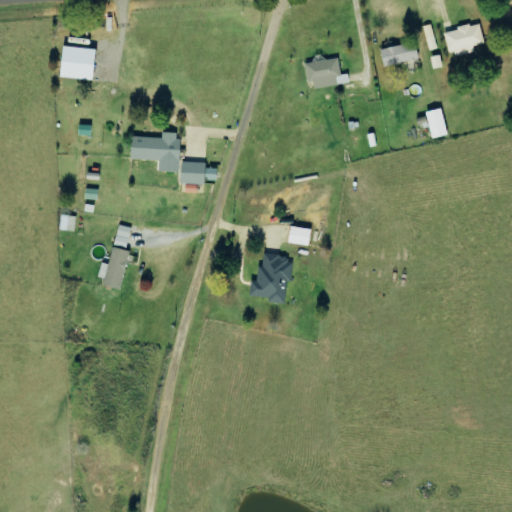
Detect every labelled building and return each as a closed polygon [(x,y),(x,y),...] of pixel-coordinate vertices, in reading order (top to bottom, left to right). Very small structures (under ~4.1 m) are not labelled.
[(437,48),(431,24),(423,27),(429,51),(437,48)] [(474,51),(473,46),(483,44),(479,24),(443,31),(449,56),(474,51)] [(419,59),(414,41),(379,50),(384,68),(419,59)] [(60,77),(92,80),(95,50),(63,47),(60,77)] [(340,75),(338,59),(306,63),(309,88),(349,84),(348,74),(340,75)] [(426,112),(432,139),(447,135),(441,109),(426,112)] [(417,120),(420,130),(429,127),(426,117),(417,120)] [(161,138),(131,137),(130,159),(158,160),(158,172),(178,173),(180,133),(162,133),(161,138)] [(204,180),(216,181),(217,168),(205,168),(205,163),(181,162),(180,184),(204,185),(204,180)] [(59,230),(73,232),(75,217),(61,215),(59,230)] [(108,264),(101,263),(96,282),(120,288),(129,252),(125,251),(130,228),(117,225),(108,264)] [(308,245),(309,229),(288,227),(287,244),(308,245)] [(248,297),(284,303),(291,259),(261,254),(257,283),(251,283),(248,297)]
